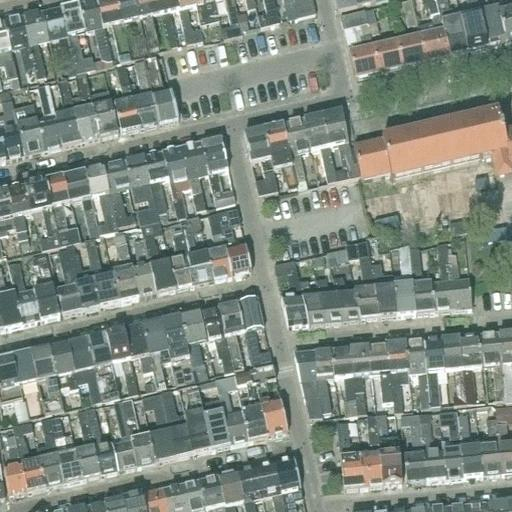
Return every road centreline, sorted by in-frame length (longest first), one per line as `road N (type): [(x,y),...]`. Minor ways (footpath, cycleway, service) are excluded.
road 1 (residential): [(27,511),(303,452)]
road 2 (residential): [(0,354),(182,304),(191,310),(267,292)]
road 3 (residential): [(0,186),(119,158),(125,148),(229,128)]
road 4 (residential): [(317,509),(511,495)]
road 5 (residential): [(345,100),(511,57)]
road 6 (residential): [(267,292),(229,128)]
road 7 (residential): [(303,452),(267,292)]
